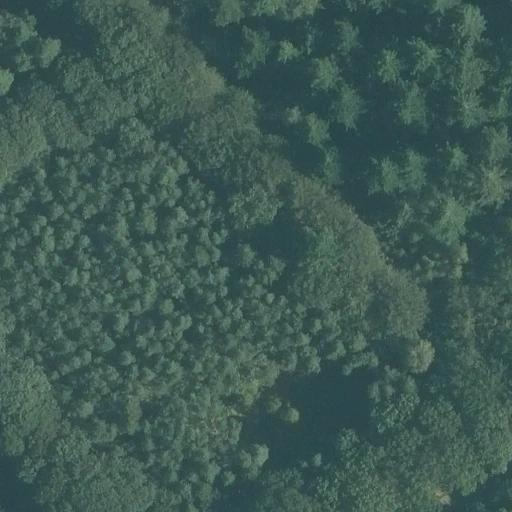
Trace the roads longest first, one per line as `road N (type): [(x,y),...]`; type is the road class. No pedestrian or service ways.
road 1 (track): [(93,0),(483,421)]
road 2 (track): [(144,55),(0,139)]
road 3 (track): [(80,511),(0,408)]
